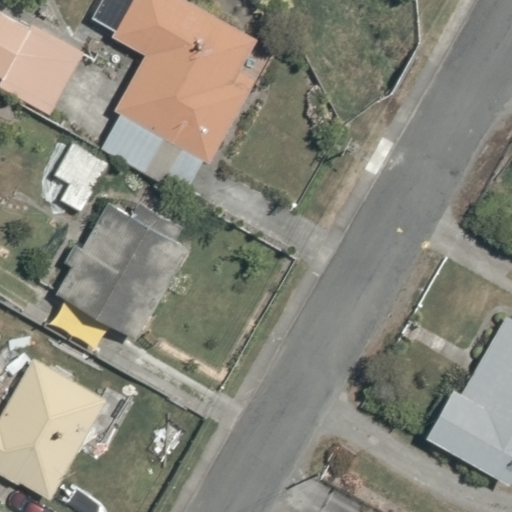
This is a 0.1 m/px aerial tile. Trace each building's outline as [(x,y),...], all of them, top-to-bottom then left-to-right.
[(213,155),(223,160),(284,50),(203,5),(194,0),(134,0),(114,35),(148,54),(120,106),(125,108),(104,147),(192,195),(213,155)] [(0,9),(0,74),(9,80),(6,86),(59,115),(92,54),(32,21),(29,26),(0,9)] [(100,166),(63,145),(44,177),(62,188),(54,203),(72,214),(100,166)] [(116,198),(60,290),(142,338),(196,245),(116,198)] [(461,385),(433,430),(511,479),(511,313),(466,389),(461,385)] [(7,343),(0,355),(0,466),(58,499),(91,445),(109,455),(139,400),(114,386),(111,393),(40,353),(36,359),(7,343)]
